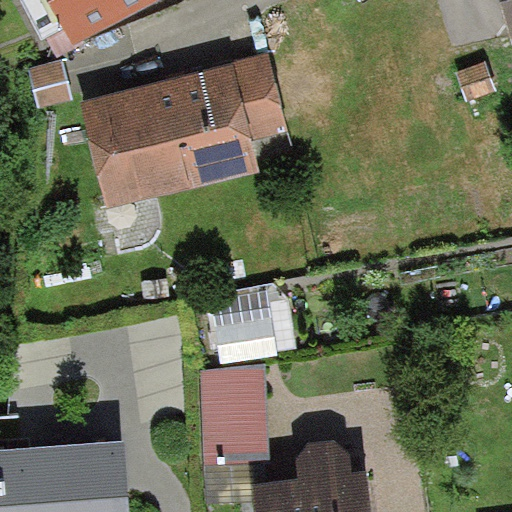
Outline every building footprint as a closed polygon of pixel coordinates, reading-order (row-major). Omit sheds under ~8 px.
[(41,0),(73,56),(175,0),(41,0)] [(511,0),(498,0),(510,50),(511,49),(511,0)] [(270,66),(84,109),(109,215),(269,178),(260,141),(286,135),(270,66)] [(488,66),(453,79),(463,105),(497,93),(488,66)] [(281,290),(203,307),(218,371),(296,353),(281,290)] [(266,378),(201,380),(203,461),(269,459),(266,378)] [(130,511),(125,451),(0,461),(0,511),(130,511)] [(350,458),(303,462),(306,492),(255,496),(256,511),(378,511),(377,486),(352,488),(350,458)]
